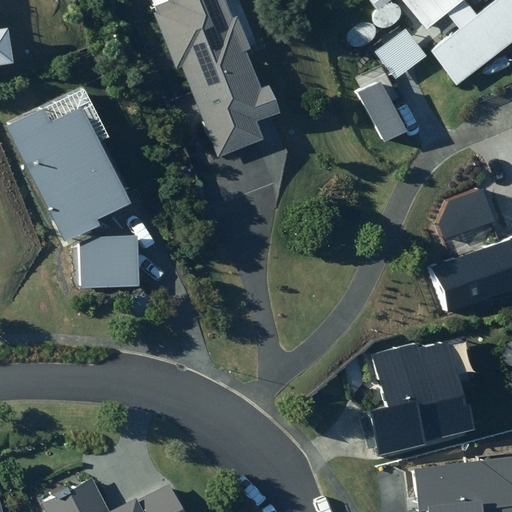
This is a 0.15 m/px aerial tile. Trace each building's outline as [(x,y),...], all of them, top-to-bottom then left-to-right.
[(168,0),(169,1),(153,7),(177,69),(183,67),(217,156),(264,139),(258,121),(280,113),(269,84),(261,87),(246,49),(251,48),(238,16),(233,18),(226,0),(168,0)] [(355,52),(401,16),(388,0),(387,0),(342,35),(355,52)] [(463,0),(398,0),(423,29),(443,12),(456,28),(428,51),(456,85),(511,38),(511,1),(511,0),(492,0),(475,14),(463,0)] [(39,109),(4,127),(62,242),(95,225),(92,219),(124,203),(76,107),(46,122),(39,109)] [(135,238),(81,236),(79,286),(133,288),(135,238)] [(461,403),(446,339),(416,347),(415,343),(370,354),(383,406),(369,409),(379,453),(473,430),(467,402),(461,403)] [(511,343),(497,349),(511,392),(511,343)] [(425,510),(425,511),(511,511),(511,455),(412,469),(417,511),(425,510)] [(132,494),(105,508),(91,483),(42,509),(43,511),(180,511),(165,482),(134,498),(132,494)]
